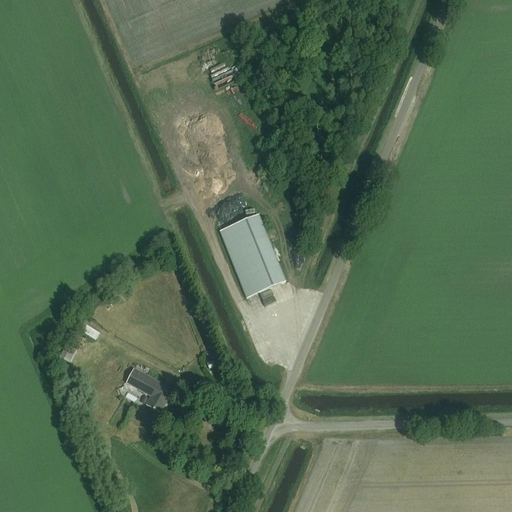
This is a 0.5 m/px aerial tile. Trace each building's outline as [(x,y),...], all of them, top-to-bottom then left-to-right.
[(223,91),(234,85),(238,93),(240,98),(246,97),(245,95),(242,89),(240,83),(244,80),(244,78),(235,63),(228,64),(216,72),(218,82),(222,87),(223,91)] [(258,217),(220,233),(247,299),(258,292),(259,295),(286,284),(258,217)] [(72,328),(68,335),(73,338),(77,332),(72,328)] [(72,346),(63,360),(69,364),(77,349),(72,346)] [(216,360),(207,364),(209,370),(218,366),(216,360)] [(160,414),(173,392),(148,377),(146,380),(133,373),(127,384),(151,398),(147,406),(160,414)]
